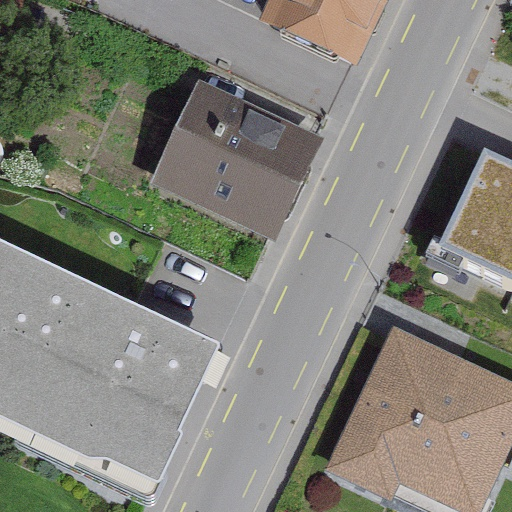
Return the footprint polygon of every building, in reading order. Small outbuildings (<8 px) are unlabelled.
[(391,0),(274,0),(263,23),(360,72),(391,0)] [(318,157),(200,103),(155,203),(273,256),(318,157)] [(511,185),(472,165),(420,279),(511,325),(511,185)] [(159,237),(138,283),(237,328),(258,281),(159,237)] [(212,350),(0,252),(0,414),(150,484),(212,350)] [(428,511),(487,511),(511,462),(511,400),(394,342),(322,485),(376,511),(387,511),(396,496),(428,511)]
